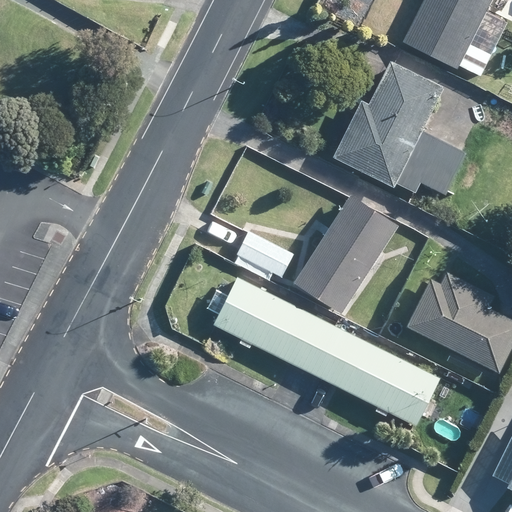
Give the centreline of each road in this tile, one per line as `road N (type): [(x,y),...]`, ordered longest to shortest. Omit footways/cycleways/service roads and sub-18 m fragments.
road 1 (residential): [(46,367),(233,0)]
road 2 (residential): [(325,511),(46,367)]
